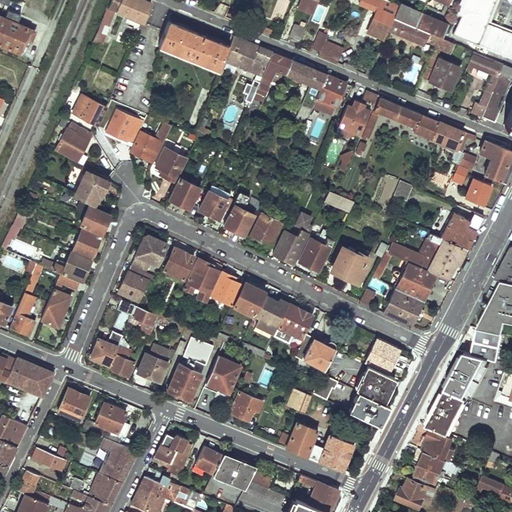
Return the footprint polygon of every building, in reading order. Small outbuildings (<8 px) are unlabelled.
[(103,10),(105,11),(92,39),(100,42),(113,10),(141,22),(150,2),(144,0),(110,0),(106,8),(104,8),(103,10)] [(301,0),(298,7),(311,13),(315,0),(301,0)] [(494,0),(458,0),(453,12),(462,16),(455,35),(477,44),(485,23),(494,0)] [(397,10),(394,17),(414,26),(421,10),(400,1),(397,10)] [(380,4),(368,33),(385,40),(388,31),(394,17),(397,10),(380,4)] [(0,44),(20,53),(23,46),(28,48),(35,31),(17,23),(21,15),(4,8),(1,13),(0,12),(0,15),(0,16),(0,44)] [(421,10),(414,26),(438,36),(442,38),(448,22),(421,10)] [(394,17),(388,31),(424,46),(427,38),(436,42),(438,36),(414,26),(394,17)] [(167,21),(157,45),(163,48),(173,23),(167,21)] [(173,23),(163,48),(219,70),(223,60),(229,45),(173,23)] [(274,29),(258,23),(258,29),(272,35),(274,29)] [(294,23),(289,37),(299,42),(305,27),(294,23)] [(488,24),(485,23),(477,44),(481,46),(488,24)] [(511,33),(488,24),(481,46),(511,58),(511,33)] [(321,26),(312,48),(320,51),(324,41),(328,29),(321,26)] [(229,45),(223,60),(257,74),(262,75),(272,52),(232,36),(229,45)] [(436,42),(421,77),(449,89),(459,66),(435,56),(439,49),(449,53),(453,42),(442,38),(438,36),(436,42)] [(320,51),(318,55),(335,62),(341,48),(324,41),(320,51)] [(472,50),(465,68),(471,71),(472,66),(478,68),(488,72),(491,73),(491,75),(488,76),(478,102),(474,100),(469,113),(480,117),(503,63),(472,50)] [(259,82),(251,100),(254,101),(254,99),(258,101),(267,87),(274,72),(272,71),(273,68),(285,73),(291,60),(272,52),(262,75),(259,82)] [(291,60),(285,73),(320,88),(326,74),(291,60)] [(511,67),(503,63),(480,117),(493,122),(511,78),(511,67)] [(488,72),(478,68),(476,74),(486,78),(488,72)] [(320,88),(316,97),(320,99),(325,101),(323,106),(334,111),(348,83),(326,74),(320,88)] [(253,79),(244,100),(250,102),(251,100),(259,82),(255,80),(253,79)] [(346,104),(337,125),(356,133),(354,137),(357,138),(369,109),(370,110),(377,95),(365,90),(361,101),(357,109),(351,106),(346,104)] [(81,95),(72,112),(96,124),(105,106),(81,95)] [(309,95),(300,117),(306,120),(313,105),(316,98),(309,95)] [(379,96),(373,110),(414,126),(412,130),(461,150),(466,136),(468,132),(379,96)] [(357,109),(361,101),(354,98),(351,106),(357,109)] [(313,105),(306,120),(311,121),(317,107),(313,105)] [(511,105),(502,124),(504,125),(503,127),(511,129),(511,105)] [(116,109),(106,131),(131,142),(142,117),(140,116),(138,119),(116,109)] [(372,113),(362,138),(366,139),(367,137),(369,138),(378,115),(372,113)] [(140,130),(130,151),(153,162),(171,124),(162,121),(154,137),(140,130)] [(67,128),(56,148),(76,159),(90,134),(73,125),(71,127),(76,131),(75,133),(67,128)] [(484,139),(479,152),(490,156),(483,173),(499,181),(511,150),(484,139)] [(164,146),(155,165),(162,169),(159,173),(173,181),(185,157),(164,146)] [(345,168),(353,149),(340,154),(342,160),(340,166),(345,168)] [(511,150),(499,181),(504,183),(511,164),(511,150)] [(477,156),(465,151),(461,163),(472,167),(477,156)] [(86,170),(74,193),(96,203),(95,204),(101,208),(104,202),(98,199),(106,180),(86,170)] [(435,170),(430,180),(441,184),(445,175),(435,170)] [(485,202),(491,181),(468,175),(462,196),(485,202)] [(178,176),(168,198),(188,208),(198,186),(178,176)] [(400,180),(394,193),(406,199),(412,185),(400,180)] [(208,190),(198,209),(206,212),(204,215),(221,224),(233,201),(230,198),(225,207),(223,206),(227,199),(208,190)] [(329,190),(324,201),(347,211),(353,200),(329,190)] [(87,204),(79,223),(100,233),(109,213),(87,204)] [(234,204),(224,224),(243,234),(253,214),(234,204)] [(260,211),(247,239),(256,243),(257,240),(268,245),(269,243),(270,244),(281,221),(260,211)] [(465,216),(464,218),(475,224),(480,214),(473,211),(472,214),(465,216)] [(284,229),(272,253),(280,257),(279,259),(291,265),(308,229),(304,227),(309,216),(301,212),(296,223),(300,225),(296,234),(284,229)] [(451,212),(439,238),(462,247),(467,239),(469,241),(475,229),(473,228),(475,224),(464,218),(451,212)] [(475,224),(473,228),(475,229),(483,215),(480,214),(475,224)] [(80,228),(71,248),(90,256),(99,236),(80,228)] [(310,236),(298,260),(302,263),(301,265),(316,273),(335,237),(321,230),(319,234),(326,237),(323,243),(310,236)] [(143,237),(130,265),(145,272),(150,261),(156,265),(167,243),(148,234),(143,237)] [(390,246),(387,252),(435,273),(447,279),(455,263),(457,264),(465,249),(462,247),(439,238),(430,234),(428,239),(434,242),(430,250),(428,249),(426,253),(428,254),(426,257),(406,248),(404,253),(390,246)] [(388,245),(381,241),(375,253),(381,257),(385,251),(388,245)] [(505,257),(495,277),(501,278),(511,281),(511,245),(505,257)] [(173,247),(163,269),(182,278),(193,255),(173,247)] [(342,248),(332,268),(355,279),(366,257),(358,253),(356,255),(342,248)] [(48,260),(46,265),(82,281),(84,276),(82,275),(89,258),(69,250),(63,264),(56,261),(58,258),(56,257),(53,262),(48,260)] [(381,257),(371,276),(377,279),(388,257),(394,260),(391,266),(395,268),(398,261),(403,264),(402,266),(404,268),(395,287),(421,300),(435,273),(387,252),(385,251),(381,257)] [(196,257),(182,289),(205,299),(219,267),(196,257)] [(35,263),(23,292),(29,294),(42,266),(35,263)] [(130,265),(117,292),(137,301),(149,276),(155,279),(156,277),(145,272),(130,265)] [(222,271),(210,294),(230,303),(241,280),(222,271)] [(59,273),(55,281),(74,289),(78,281),(59,273)] [(491,297),(476,327),(511,334),(511,281),(501,278),(491,297)] [(243,281),(232,305),(253,314),(264,291),(243,281)] [(53,287),(40,319),(50,323),(50,321),(58,324),(71,295),(53,287)] [(421,300),(395,287),(382,312),(408,325),(413,315),(417,307),(421,300)] [(374,297),(364,291),(359,301),(364,304),(369,306),(374,297)] [(259,318),(255,325),(271,333),(286,301),(277,297),(276,300),(265,295),(255,316),(259,318)] [(120,298),(116,308),(125,312),(124,314),(129,316),(134,304),(120,298)] [(0,323),(3,324),(11,305),(0,300),(0,323)] [(289,303),(279,326),(277,325),(273,334),(288,341),(292,333),(300,337),(311,314),(289,303)] [(129,316),(128,318),(131,319),(133,316),(149,322),(147,328),(150,330),(157,314),(142,308),(134,304),(129,316)] [(423,310),(417,307),(413,315),(419,318),(423,310)] [(15,312),(9,327),(28,335),(34,320),(15,312)] [(97,337),(89,356),(109,364),(120,336),(123,330),(119,328),(116,337),(118,337),(115,344),(97,337)] [(183,355),(206,363),(214,343),(191,334),(183,355)] [(304,335),(293,357),(301,360),(302,358),(323,368),(336,345),(331,341),(325,340),(317,336),(316,340),(304,335)] [(109,364),(108,367),(128,375),(134,361),(123,356),(124,353),(122,352),(123,349),(119,347),(123,338),(120,336),(109,364)] [(375,338),(365,361),(387,372),(398,349),(375,338)] [(179,339),(174,352),(179,353),(183,345),(181,344),(182,340),(179,339)] [(144,351),(136,371),(158,380),(166,361),(162,359),(165,352),(163,348),(155,344),(151,346),(148,353),(144,351)] [(248,345),(246,350),(252,353),(255,354),(257,349),(248,345)] [(464,351),(445,387),(467,396),(490,358),(464,351)] [(0,379),(4,381),(5,378),(14,357),(7,354),(5,357),(0,354),(0,379)] [(217,354),(203,386),(226,395),(240,363),(217,354)] [(14,357),(5,378),(41,394),(52,372),(34,364),(15,356),(14,357)] [(177,362),(165,389),(189,399),(201,372),(177,362)] [(367,365),(355,390),(357,390),(382,402),(394,378),(367,365)] [(263,369),(258,383),(268,386),(273,372),(263,369)] [(244,373),(240,381),(246,384),(250,375),(244,373)] [(321,373),(311,392),(324,399),(330,387),(333,388),(337,381),(321,373)] [(67,388),(57,410),(78,419),(88,397),(67,388)] [(444,388),(425,423),(446,432),(452,421),(456,422),(461,414),(457,412),(465,398),(444,388)] [(292,389),(287,404),(303,410),(309,396),(292,389)] [(357,390),(347,409),(379,425),(389,406),(382,402),(357,390)] [(238,391),(229,411),(247,419),(251,411),(255,413),(256,409),(258,409),(261,401),(238,391)] [(85,420),(81,428),(117,443),(120,435),(123,436),(127,425),(121,423),(123,419),(121,418),(124,411),(102,402),(93,423),(85,420)] [(0,438),(3,440),(4,439),(16,445),(26,424),(7,415),(4,423),(12,427),(8,435),(0,430),(0,438)] [(282,432),(277,443),(292,449),(306,454),(311,442),(316,429),(295,421),(289,435),(282,432)] [(422,435),(417,447),(444,458),(452,437),(430,427),(426,436),(422,435)] [(311,442),(306,454),(324,462),(341,469),(352,444),(328,434),(323,447),(311,442)] [(150,461),(165,468),(164,471),(175,477),(190,445),(184,442),(184,441),(174,436),(172,439),(169,438),(161,440),(150,461)] [(0,462),(5,465),(16,445),(4,439),(3,440),(0,438),(0,462)] [(112,469),(107,478),(120,483),(136,451),(123,445),(112,469)] [(203,446),(194,464),(213,472),(222,454),(203,446)] [(36,447),(31,456),(60,468),(64,459),(36,447)] [(417,447),(411,460),(418,465),(415,473),(434,481),(436,482),(438,476),(442,478),(444,474),(439,472),(441,468),(455,474),(459,465),(444,458),(417,447)] [(98,469),(103,460),(85,451),(81,460),(98,469)] [(492,451),(488,461),(495,464),(499,454),(492,451)] [(213,472),(212,474),(242,487),(247,479),(253,468),(239,462),(240,459),(235,457),(235,460),(222,454),(213,472)] [(30,461),(25,470),(34,474),(38,465),(30,461)] [(101,464),(97,473),(107,478),(112,469),(101,464)] [(253,468),(247,479),(269,488),(274,477),(253,468)] [(25,470),(16,490),(23,493),(26,488),(27,488),(29,483),(32,485),(37,475),(34,474),(25,470)] [(91,487),(86,496),(109,506),(120,483),(107,478),(97,473),(94,481),(104,485),(101,490),(91,487)] [(400,487),(396,497),(418,507),(422,497),(427,499),(428,497),(430,498),(435,488),(432,487),(434,481),(415,473),(412,479),(409,477),(403,489),(400,487)] [(158,481),(144,474),(138,487),(168,499),(183,505),(186,506),(191,508),(193,509),(196,502),(189,499),(192,491),(166,480),(164,484),(158,481)] [(161,474),(158,481),(164,484),(166,480),(168,477),(161,474)] [(511,487),(482,475),(476,490),(480,492),(482,487),(498,493),(501,495),(500,497),(497,496),(496,498),(500,500),(501,498),(511,502),(511,499),(511,487)] [(298,495),(296,500),(324,511),(326,511),(337,489),(307,477),(305,482),(314,486),(308,499),(298,495)] [(242,487),(241,490),(279,506),(284,494),(269,488),(247,479),(242,487)] [(94,481),(91,487),(101,490),(104,485),(94,481)] [(138,487),(129,504),(148,511),(156,511),(162,500),(167,502),(168,499),(138,487)] [(25,494),(16,511),(42,511),(46,506),(48,506),(49,504),(36,498),(30,496),(25,494)] [(56,499),(54,506),(63,509),(69,511),(105,511),(109,506),(86,496),(82,506),(78,507),(67,502),(67,504),(56,499)] [(295,499),(288,511),(324,511),(296,500),(295,499)]
